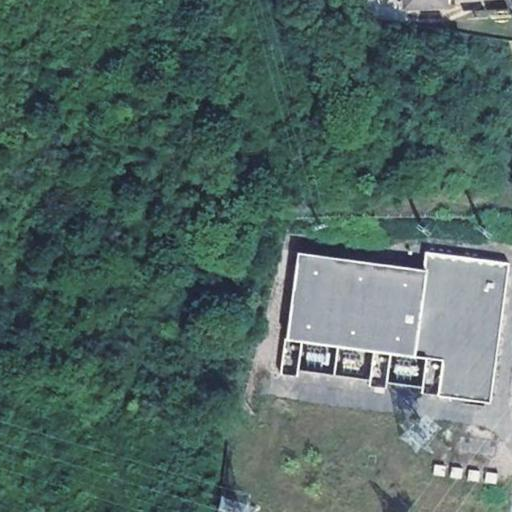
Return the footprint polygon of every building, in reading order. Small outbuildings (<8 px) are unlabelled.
[(77,83),(80,67),(59,60),(54,77),(77,83)] [(27,249),(39,204),(18,198),(6,243),(27,249)] [(426,269),(300,253),(289,338),(444,358),(439,396),(493,403),(511,263),(511,261),(428,250),(426,269)] [(361,352),(285,342),(281,368),(338,375),(340,366),(359,369),(361,352)] [(222,498),(218,511),(244,511),(246,505),(222,498)]
